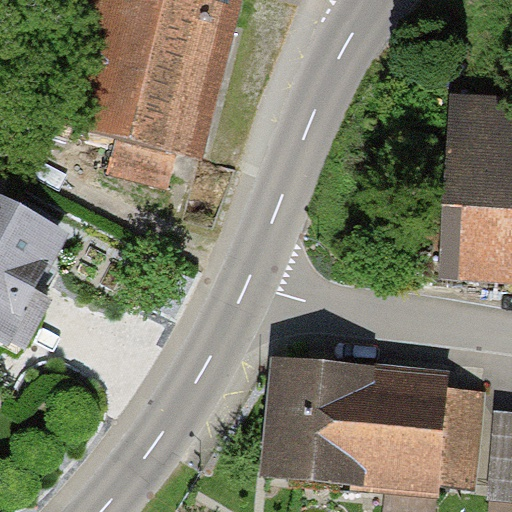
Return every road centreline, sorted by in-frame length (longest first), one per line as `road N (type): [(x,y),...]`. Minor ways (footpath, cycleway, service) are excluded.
road 1 (tertiary): [(249,283),(319,107),(378,0)]
road 2 (tertiary): [(103,511),(211,361),(249,283)]
road 3 (residential): [(249,283),(345,312),(511,337)]
